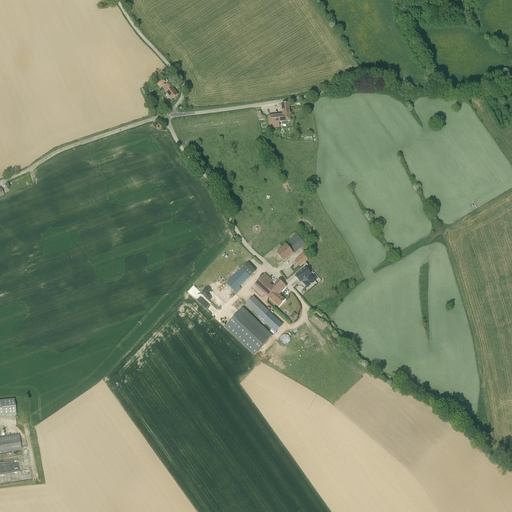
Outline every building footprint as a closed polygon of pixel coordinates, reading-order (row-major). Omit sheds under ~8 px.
[(169,83),(163,88),(172,100),(178,95),(169,83)] [(291,114),(289,114),(289,104),(286,104),(285,104),(282,104),(283,115),(283,117),(285,117),(285,115),(291,114)] [(290,121),(290,115),(291,115),(291,114),(285,115),(285,117),(283,117),(283,115),(269,117),(270,123),(271,123),(271,128),(280,127),(279,122),(290,121)] [(304,244),(300,238),(298,236),(286,245),(282,248),(277,253),(282,259),(284,262),(290,257),(293,254),(305,244),(304,244)] [(299,266),(306,261),(308,259),(303,254),(295,261),(299,266)] [(241,289),(239,287),(256,271),(248,263),(227,283),(236,293),(241,289)] [(296,276),(301,282),(303,281),(304,283),(308,287),(316,280),(312,276),(310,274),(311,273),(306,267),(296,276)] [(270,284),(272,281),(265,274),(252,288),(262,297),(265,294),(279,306),(285,300),(279,295),(280,293),(273,287),(270,284)] [(273,287),(280,293),(286,287),(283,284),(279,280),(273,287)] [(224,328),(254,355),(272,336),(243,308),(224,328)] [(269,312),(268,312),(262,319),(271,328),(278,320),(269,312)] [(0,416),(16,415),(14,399),(0,400),(0,416)] [(0,453),(22,449),(19,435),(0,437),(0,453)] [(19,460),(0,462),(0,472),(20,469),(19,460)]
